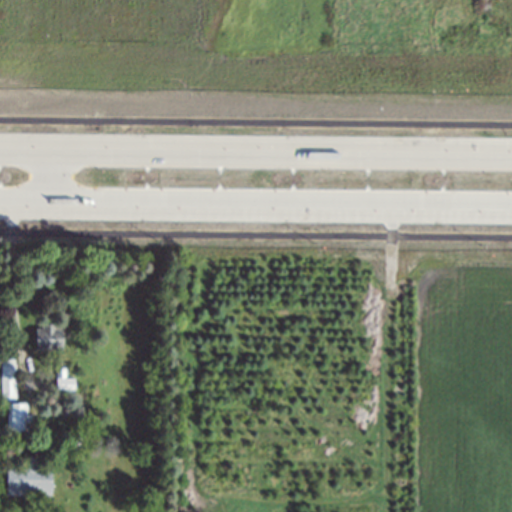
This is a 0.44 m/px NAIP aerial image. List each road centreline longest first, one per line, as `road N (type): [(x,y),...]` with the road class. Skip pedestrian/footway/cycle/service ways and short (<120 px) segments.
road 1 (tertiary): [(511,154),(0,149)]
road 2 (tertiary): [(0,203),(511,207)]
